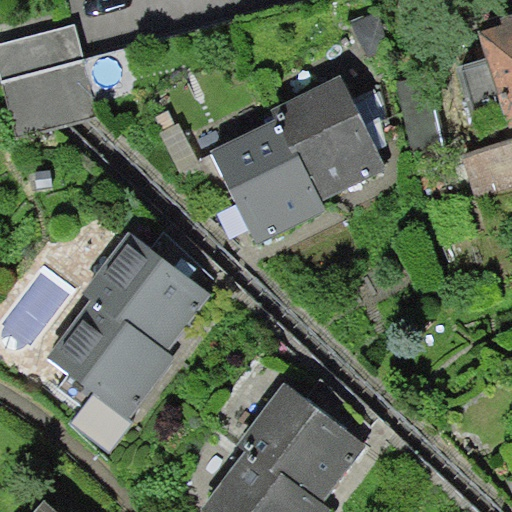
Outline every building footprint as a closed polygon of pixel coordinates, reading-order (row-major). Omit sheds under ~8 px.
[(76,28),(0,48),(0,67),(21,143),(102,121),(76,28)] [(511,29),(500,33),(511,74),(511,29)] [(281,110),(321,201),(388,171),(348,80),(281,110)] [(285,124),(218,155),(260,244),(327,212),(321,201),(285,124)] [(511,132),(458,148),(473,203),(511,191),(511,132)] [(211,301),(135,237),(86,295),(103,310),(56,365),(134,430),(187,367),(169,351),(211,301)] [(371,449),(295,386),(242,450),(255,461),(212,511),(334,511),(325,504),(371,449)] [(51,511),(36,499),(25,511),(51,511)]
